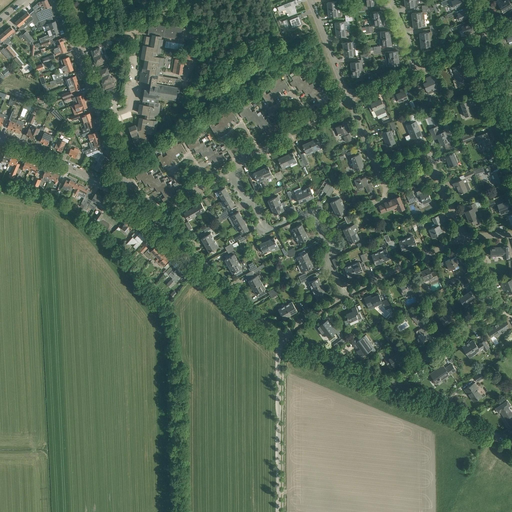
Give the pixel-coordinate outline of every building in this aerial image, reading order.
[(43,0),(39,2),(33,7),(34,10),(39,21),(40,21),(47,19),(52,17),(54,16),(52,16),(49,7),(50,6),(47,0),(43,0)] [(288,16),(297,13),(294,6),(297,4),(295,0),(277,7),(279,12),(286,9),(288,16)] [(463,4),(461,0),(453,0),(449,2),(449,3),(451,9),(463,4)] [(502,10),(503,12),(511,7),(507,0),(498,0),(497,1),(501,9),(501,10),(502,11),(502,10)] [(327,2),(328,10),(337,9),(337,1),(327,2)] [(341,17),(340,8),(337,9),(328,10),(328,17),(337,16),(337,17),(341,17)] [(411,13),(412,21),(424,19),(424,14),(425,14),(425,12),(429,11),(429,8),(422,9),(422,12),(411,13)] [(27,12),(22,17),(27,23),(28,24),(32,21),(35,24),(39,21),(34,10),(29,14),(27,12)] [(456,17),(458,21),(468,17),(465,10),(457,13),(458,16),(456,17)] [(303,17),(301,13),(285,20),(288,28),(293,26),(294,28),(302,24),(301,21),(300,21),(299,19),(303,17)] [(22,17),(15,22),(20,28),(27,23),(22,17)] [(382,17),(373,18),(371,18),(372,26),(365,27),(366,30),(373,29),(372,26),(383,25),(382,17)] [(47,19),(40,21),(42,24),(43,25),(43,26),(45,25),(47,30),(57,26),(55,21),(54,21),(49,23),(48,19),(47,20),(47,19)] [(424,19),(412,21),(413,27),(425,26),(424,19)] [(348,28),(347,21),(346,21),(335,22),(335,30),(348,28)] [(470,23),(465,26),(464,23),(465,23),(464,22),(455,26),(456,29),(459,28),(460,31),(463,29),(464,33),(465,35),(471,33),(471,32),(470,33),(470,31),(473,30),(472,27),(473,27),(471,24),(470,23)] [(148,34),(153,35),(161,36),(178,39),(179,32),(181,33),(182,28),(157,23),(156,28),(149,27),(148,34)] [(11,26),(5,31),(8,36),(12,33),(13,34),(16,32),(11,26)] [(49,34),(44,36),(46,41),(52,38),(53,38),(55,37),(53,34),(60,32),(57,26),(47,30),(49,34)] [(348,28),(335,30),(336,37),(349,35),(348,28)] [(420,41),(431,39),(431,36),(432,35),(432,32),(437,31),(437,28),(430,29),(430,32),(419,33),(420,41)] [(8,36),(5,31),(0,35),(0,38),(4,43),(6,41),(7,42),(11,39),(8,36)] [(26,31),(22,35),(29,43),(33,39),(26,31)] [(179,93),(180,87),(175,86),(177,78),(158,75),(160,66),(162,66),(163,57),(156,56),(157,52),(160,52),(162,39),(160,38),(161,36),(153,35),(152,37),(145,36),(142,58),(146,59),(144,68),(142,67),(140,81),(151,83),(150,90),(145,89),(142,104),(140,104),(139,113),(146,114),(145,118),(140,117),(139,126),(137,127),(136,125),(129,128),(135,145),(149,140),(146,133),(147,132),(154,134),(157,120),(155,120),(155,116),(157,116),(160,102),(158,102),(159,96),(179,100),(181,99),(181,95),(180,93),(179,93)] [(342,42),(343,50),(355,48),(356,48),(355,41),(360,40),(360,37),(353,38),(353,41),(342,42)] [(374,46),(374,50),(381,49),(381,46),(391,45),(390,37),(380,38),(380,46),(374,46)] [(41,42),(34,45),(35,45),(38,47),(42,46),(50,43),(51,44),(54,43),(55,47),(56,47),(59,46),(64,44),(62,38),(53,41),(52,38),(46,41),(41,42)] [(425,47),(425,50),(434,49),(433,39),(431,39),(420,41),(421,47),(425,47)] [(93,56),(102,53),(106,52),(103,46),(101,47),(100,43),(99,44),(98,42),(94,44),(94,45),(89,48),(90,51),(91,50),(93,56)] [(56,47),(53,48),(55,55),(67,51),(64,44),(59,46),(56,47)] [(13,57),(16,55),(8,45),(5,48),(13,57)] [(11,57),(3,48),(0,50),(6,56),(8,59),(11,57)] [(355,48),(343,50),(344,57),(356,55),(355,48)] [(386,59),(398,57),(397,50),(388,51),(388,52),(385,52),(386,59)] [(102,53),(93,56),(96,63),(94,63),(96,66),(107,62),(106,59),(104,59),(102,53)] [(55,58),(53,54),(42,59),(44,63),(55,58)] [(61,59),(63,66),(71,63),(69,56),(61,59)] [(16,57),(14,59),(20,66),(23,64),(16,57)] [(350,62),(351,70),(362,69),(361,61),(368,60),(368,57),(361,58),(361,61),(350,62)] [(398,57),(386,59),(386,66),(390,66),(399,65),(398,57)] [(182,74),(184,64),(182,64),(182,60),(175,59),(173,73),(182,74)] [(71,63),(63,66),(62,66),(62,67),(59,68),(59,69),(60,70),(60,72),(60,73),(61,73),(61,74),(54,76),(56,79),(64,76),(65,76),(69,74),(68,72),(73,70),(72,66),(73,65),(72,63),(71,63)] [(99,71),(101,77),(109,73),(107,68),(109,67),(107,64),(96,68),(97,71),(99,71)] [(461,78),(463,77),(461,70),(463,70),(461,64),(458,65),(457,64),(457,65),(453,67),(455,75),(454,75),(455,80),(454,80),(457,87),(464,85),(461,78)] [(10,72),(7,68),(5,66),(2,68),(4,70),(2,72),(6,76),(10,72)] [(364,75),(364,68),(362,69),(351,70),(352,77),(354,76),(354,78),(356,77),(356,81),(363,80),(362,75),(364,75)] [(290,82),(292,85),(301,79),(300,77),(303,75),(301,71),(291,77),(293,80),(290,82)] [(112,80),(109,73),(101,77),(103,83),(102,83),(104,89),(112,86),(111,84),(114,82),(113,79),(112,80)] [(276,80),(282,90),(285,88),(287,91),(290,89),(284,80),(285,79),(282,74),(280,75),(281,77),(282,77),(283,80),(281,81),(279,78),(276,80)] [(429,81),(423,83),(426,90),(432,88),(433,90),(440,87),(437,81),(438,81),(434,74),(427,77),(429,81)] [(68,85),(73,84),(78,82),(76,75),(66,79),(65,76),(64,76),(56,79),(57,83),(57,84),(66,81),(68,85)] [(296,85),(298,88),(307,82),(306,79),(303,81),(301,79),(292,85),(293,87),(296,85)] [(279,92),(282,90),(276,80),(273,82),(275,85),(272,87),(278,96),(281,95),(279,92)] [(68,85),(70,90),(72,89),(73,91),(80,88),(78,82),(73,84),(68,85)] [(303,89),(304,92),(314,86),(312,83),(309,85),(307,82),(298,88),(300,91),(303,89)] [(309,93),(311,96),(320,90),(319,87),(316,89),(314,86),(304,92),(306,95),(309,93)] [(275,98),(278,96),(272,87),(269,89),(271,92),(269,93),(274,103),(277,101),(275,98)] [(23,99),(26,92),(12,88),(10,95),(23,99)] [(401,92),(396,94),(395,92),(390,94),(393,100),(398,97),(399,101),(408,98),(403,88),(400,90),(401,92)] [(315,97),(317,100),(327,94),(325,91),(322,93),(320,90),(311,96),(312,99),(315,97)] [(0,96),(5,97),(4,100),(8,101),(9,97),(5,96),(6,93),(0,91),(0,96)] [(261,94),(267,103),(270,101),(272,104),(274,103),(269,93),(267,94),(265,91),(261,94)] [(77,103),(85,100),(83,94),(72,98),(73,101),(76,100),(77,103)] [(318,108),(328,102),(326,99),(329,97),(327,94),(317,100),(319,103),(316,105),(318,108)] [(385,110),(380,99),(371,103),(368,105),(374,117),(385,112),(388,118),(391,116),(388,109),(385,110)] [(464,100),(460,102),(462,108),(460,109),(462,113),(463,112),(465,117),(472,114),(469,106),(475,104),(473,99),(464,102),(464,100)] [(87,107),(85,100),(77,103),(75,104),(78,114),(83,112),(82,109),(87,107)] [(241,116),(251,110),(249,107),(252,106),(250,102),(248,103),(247,101),(239,106),(242,111),(239,113),(241,116)] [(25,102),(23,107),(32,111),(34,106),(25,102)] [(57,117),(60,114),(54,109),(51,112),(57,117)] [(228,109),(224,111),(230,121),(234,119),(235,122),(238,121),(232,111),(230,112),(228,109)] [(252,112),(251,110),(241,116),(242,118),(245,116),(247,119),(257,113),(255,110),(252,112)] [(230,121),(224,111),(221,114),(223,117),(220,118),(226,128),(229,126),(227,123),(230,121)] [(83,122),(92,119),(89,113),(81,116),(83,122)] [(253,123),(263,117),(261,114),(258,116),(257,113),(247,119),(249,122),(252,120),(253,123)] [(265,120),(263,117),(253,123),(255,126),(258,124),(260,127),(270,121),(268,118),(265,120)] [(10,120),(7,128),(14,131),(17,123),(16,123),(18,120),(13,118),(12,121),(10,120)] [(219,123),(217,124),(223,134),(225,133),(223,130),(226,128),(220,118),(217,120),(219,123)] [(17,123),(14,131),(20,133),(23,125),(25,122),(18,119),(18,120),(16,123),(17,123)] [(59,130),(61,131),(64,126),(66,124),(67,121),(63,119),(59,130)] [(92,119),(83,122),(85,127),(82,129),(83,132),(90,129),(89,128),(94,126),(92,119)] [(267,131),(276,125),(274,122),(271,123),(270,121),(260,127),(262,130),(265,128),(267,131)] [(343,136),(346,142),(352,140),(348,132),(350,131),(347,124),(345,124),(344,122),(340,123),(341,125),(336,127),(338,133),(339,136),(345,133),(345,135),(343,136)] [(416,122),(407,125),(409,131),(406,132),(409,140),(421,135),(416,122)] [(223,134),(217,124),(214,126),(213,123),(209,125),(215,135),(218,133),(220,136),(223,134)] [(42,129),(42,127),(41,127),(40,128),(39,128),(34,126),(33,126),(31,125),(31,126),(30,128),(29,127),(26,135),(33,139),(36,133),(37,134),(38,132),(40,133),(42,129)] [(278,128),(276,125),(267,131),(268,134),(265,136),(267,139),(277,133),(275,130),(278,128)] [(439,133),(436,127),(429,130),(432,137),(437,135),(441,145),(449,141),(444,131),(439,133)] [(390,145),(391,144),(392,146),(396,145),(396,146),(396,145),(391,130),(382,133),(387,146),(389,145),(390,145)] [(42,136),(40,142),(48,145),(50,140),(53,141),(55,136),(43,131),(41,136),(42,136)] [(90,131),(82,134),(83,136),(83,137),(88,135),(90,141),(99,138),(96,131),(91,133),(90,131)] [(475,137),(473,132),(461,137),(463,142),(475,137)] [(479,142),(482,149),(491,146),(486,133),(477,136),(479,142)] [(187,145),(189,147),(199,141),(197,139),(200,137),(198,134),(189,139),(190,143),(187,145)] [(62,151),(64,146),(64,145),(66,141),(59,138),(57,142),(54,148),(62,151)] [(90,141),(89,142),(91,148),(92,148),(96,146),(97,146),(98,146),(101,145),(101,144),(99,138),(90,141)] [(310,141),(314,151),(321,148),(317,138),(310,141)] [(176,141),(173,143),(179,153),(182,151),(184,154),(186,152),(180,143),(178,144),(176,141)] [(200,143),(199,141),(189,147),(190,150),(193,148),(195,150),(205,144),(203,142),(200,143)] [(314,151),(310,141),(302,145),(307,154),(314,151)] [(179,153),(173,143),(169,145),(171,148),(169,150),(170,152),(175,159),(177,158),(176,155),(179,153)] [(207,147),(205,144),(195,150),(197,153),(200,152),(202,154),(211,148),(210,145),(207,147)] [(71,148),(69,152),(68,154),(76,158),(79,150),(75,148),(74,150),(71,148)] [(206,155),(208,158),(218,152),(216,149),(213,151),(211,148),(202,154),(203,157),(206,155)] [(172,161),(175,159),(170,152),(169,150),(166,152),(167,155),(165,156),(171,166),(174,164),(172,161)] [(352,150),(346,152),(350,162),(353,161),(354,164),(353,165),(355,170),(357,169),(357,170),(358,169),(364,167),(359,154),(355,156),(352,150)] [(99,153),(96,160),(98,161),(104,163),(104,164),(105,163),(106,161),(105,161),(105,160),(107,157),(102,154),(103,152),(100,151),(99,152),(99,153)] [(4,162),(8,163),(9,161),(12,155),(5,152),(3,158),(2,158),(1,161),(4,162)] [(213,159),(215,162),(224,156),(222,153),(219,155),(218,152),(208,158),(210,161),(213,159)] [(285,155),(290,165),(297,162),(292,152),(285,155)] [(460,162),(456,152),(441,158),(443,161),(447,160),(450,166),(452,165),(452,166),(453,165),(460,162)] [(300,154),(302,158),(305,165),(308,164),(303,153),(300,154)] [(171,166),(165,156),(163,157),(161,154),(157,157),(163,166),(167,164),(168,167),(171,166)] [(19,158),(12,155),(9,161),(8,163),(13,166),(10,173),(15,175),(20,164),(17,163),(19,158)] [(282,168),(290,165),(285,155),(278,159),(282,168)] [(226,160),(224,156),(215,162),(217,166),(214,167),(215,170),(225,164),(223,162),(226,160)] [(30,169),(32,163),(26,160),(23,166),(22,166),(21,169),(24,170),(25,167),(30,169)] [(93,163),(91,166),(100,171),(104,163),(98,161),(96,164),(93,163)] [(32,163),(30,169),(35,172),(33,174),(36,175),(38,172),(37,172),(39,166),(32,163)] [(136,176),(137,178),(147,172),(146,170),(149,168),(146,165),(137,171),(139,174),(136,176)] [(501,181),(502,182),(504,180),(503,176),(502,177),(499,169),(493,171),(492,169),(494,168),(492,165),(485,167),(488,176),(494,174),(495,178),(493,179),(494,184),(498,183),(498,182),(501,181)] [(261,169),(265,179),(272,176),(268,166),(261,169)] [(42,174),(41,177),(44,179),(48,181),(49,178),(52,171),(46,169),(43,175),(42,174)] [(265,179),(261,169),(253,173),(258,182),(265,179)] [(49,178),(55,180),(54,183),(56,184),(58,181),(57,181),(59,175),(52,171),(49,178)] [(142,179),(143,182),(153,176),(151,173),(148,175),(147,172),(137,178),(139,181),(142,179)] [(362,175),(359,176),(359,177),(354,179),(357,188),(365,185),(367,192),(373,189),(371,182),(368,183),(365,176),(363,177),(362,175)] [(38,187),(41,180),(32,176),(31,179),(33,181),(32,184),(38,187)] [(148,183),(150,186),(159,180),(158,177),(155,179),(153,176),(143,182),(145,185),(148,183)] [(70,188),(69,189),(73,191),(78,183),(70,179),(69,181),(66,180),(64,185),(70,188)] [(463,193),(462,192),(470,189),(467,183),(464,184),(462,179),(453,183),(454,187),(457,186),(460,193),(461,193),(463,193)] [(154,187),(156,190),(166,183),(164,181),(161,182),(159,180),(150,186),(151,189),(154,187)] [(322,190),(326,193),(331,185),(327,182),(322,190)] [(86,194),(88,189),(78,183),(73,191),(77,193),(79,190),(86,194)] [(161,191),(163,194),(173,188),(171,184),(168,186),(166,183),(156,190),(158,192),(161,191)] [(408,192),(411,198),(414,197),(415,201),(421,198),(423,204),(431,200),(427,189),(422,191),(422,190),(423,190),(422,186),(408,192)] [(222,200),(230,196),(225,187),(218,191),(215,193),(217,196),(220,195),(222,200)] [(302,190),(307,200),(314,197),(309,187),(302,190)] [(173,188),(163,194),(165,197),(162,199),(163,201),(173,195),(172,193),(175,191),(173,188)] [(307,200),(302,190),(295,194),(299,203),(307,200)] [(90,203),(95,207),(101,197),(95,193),(92,199),(92,200),(90,203)] [(84,205),(86,202),(89,195),(86,194),(81,203),(84,205)] [(331,198),(332,201),(330,202),(334,209),(343,205),(340,197),(337,199),(335,195),(331,198)] [(230,196),(222,200),(227,209),(235,205),(230,196)] [(271,208),(281,203),(277,196),(268,200),(271,208)] [(379,207),(382,213),(397,206),(399,211),(405,208),(399,196),(392,199),(392,200),(388,201),(384,202),(385,204),(379,207)] [(101,197),(95,207),(101,210),(104,207),(107,201),(101,197)] [(488,208),(495,205),(493,199),(486,202),(488,208)] [(497,202),(501,214),(505,212),(504,211),(511,208),(511,211),(511,210),(509,201),(503,203),(502,200),(497,202)] [(201,202),(192,207),(196,215),(205,210),(201,202)] [(284,210),(281,203),(271,208),(274,215),(284,210)] [(473,224),(478,222),(474,212),(477,210),(474,203),(468,206),(470,209),(465,211),(469,222),(471,221),(473,224)] [(343,205),(334,209),(337,216),(347,212),(343,205)] [(188,220),(196,215),(192,207),(184,212),(188,220)] [(236,224),(244,220),(239,212),(231,216),(236,224)] [(429,229),(432,238),(438,235),(437,234),(442,232),(439,225),(442,224),(438,216),(432,218),(436,226),(429,229)] [(123,226),(122,227),(128,232),(134,226),(133,225),(134,225),(134,224),(130,221),(130,222),(127,220),(122,225),(123,226)] [(244,220),(236,224),(241,233),(248,229),(244,220)] [(346,236),(356,232),(359,230),(355,223),(343,229),(346,236)] [(293,237),(305,231),(302,224),(292,229),(294,233),(292,234),(293,235),(292,235),(293,237)] [(136,230),(132,235),(133,236),(128,242),(129,243),(135,243),(135,244),(133,246),(136,248),(141,243),(140,242),(143,239),(146,237),(140,232),(139,233),(136,230)] [(308,238),(305,231),(293,237),(294,239),(295,239),(297,239),(299,243),(308,238)] [(359,239),(356,232),(346,236),(350,243),(359,239)] [(201,238),(205,245),(214,240),(210,233),(201,238)] [(406,238),(410,248),(417,245),(413,235),(406,238)] [(266,241),(271,250),(278,247),(274,237),(266,241)] [(402,251),(410,248),(406,238),(398,241),(402,251)] [(218,247),(214,240),(205,245),(209,252),(218,247)] [(271,250),(266,241),(256,246),(259,252),(262,250),(264,254),(271,250)] [(235,249),(232,243),(225,247),(228,253),(235,249)] [(139,251),(142,254),(147,248),(144,245),(139,251)] [(153,254),(155,256),(161,250),(156,246),(150,251),(148,249),(144,254),(149,258),(153,254)] [(509,258),(508,247),(490,248),(491,255),(503,255),(503,258),(509,258)] [(386,248),(379,251),(383,261),(390,258),(386,248)] [(161,250),(155,256),(158,259),(156,260),(162,266),(167,261),(164,258),(166,255),(161,250)] [(375,264),(383,261),(379,251),(371,254),(375,264)] [(297,257),(300,264),(310,259),(306,252),(297,257)] [(226,259),(225,259),(229,266),(238,261),(234,254),(232,255),(231,253),(228,255),(227,254),(224,256),(226,259)] [(446,257),(447,260),(445,261),(449,270),(455,267),(455,266),(461,264),(458,258),(456,258),(456,256),(454,257),(453,254),(446,257)] [(310,259),(300,264),(297,265),(301,272),(313,267),(310,259)] [(242,268),(238,261),(229,266),(233,273),(234,272),(236,276),(242,272),(240,269),(242,268)] [(352,264),(356,274),(363,271),(366,270),(366,269),(364,265),(363,266),(362,262),(362,263),(360,263),(359,262),(352,264)] [(348,277),(356,274),(352,264),(344,268),(342,270),(344,274),(347,274),(348,277)] [(171,286),(175,282),(181,275),(184,277),(186,274),(178,266),(174,271),(173,270),(169,274),(173,278),(172,279),(168,283),(171,286)] [(425,280),(429,278),(432,283),(441,280),(438,272),(436,273),(435,271),(431,273),(429,268),(421,271),(425,280)] [(252,287),(261,282),(257,275),(255,277),(253,273),(247,277),(249,280),(248,280),(252,287)] [(459,277),(449,282),(452,287),(461,282),(459,277)] [(312,289),(322,285),(318,278),(309,282),(312,289)] [(411,293),(410,291),(412,290),(408,279),(399,283),(402,290),(401,290),(404,296),(411,293)] [(511,279),(501,284),(503,289),(504,289),(505,290),(506,290),(508,294),(511,292),(511,279)] [(261,282),(252,287),(256,294),(258,297),(265,293),(264,290),(265,289),(261,282)] [(324,296),(323,293),(325,292),(322,285),(312,289),(317,301),(324,296)] [(422,302),(417,291),(414,293),(418,302),(417,302),(418,305),(422,302)] [(465,307),(469,304),(468,302),(475,297),(471,291),(460,298),(465,307)] [(364,298),(369,308),(382,302),(378,295),(371,298),(370,295),(364,298)] [(285,305),(290,315),(297,311),(292,302),(285,305)] [(285,305),(284,303),(280,305),(281,308),(278,309),(283,319),(290,315),(285,305)] [(445,314),(440,318),(442,320),(444,324),(452,320),(449,315),(451,315),(454,313),(451,309),(450,306),(445,309),(443,311),(445,314)] [(347,317),(349,322),(357,318),(358,320),(362,318),(359,312),(358,312),(356,307),(351,308),(353,311),(346,314),(347,317)] [(419,335),(423,342),(431,337),(425,329),(428,327),(417,313),(412,317),(415,320),(416,319),(422,328),(421,329),(420,329),(416,331),(416,332),(418,335),(419,335)] [(490,328),(487,330),(490,334),(491,336),(493,335),(494,337),(495,337),(500,334),(502,333),(503,332),(504,334),(505,334),(508,332),(508,331),(509,331),(511,329),(511,320),(511,321),(510,319),(508,316),(505,318),(505,319),(490,328)] [(323,335),(326,333),(328,337),(336,331),(327,320),(317,328),(323,335)] [(355,339),(351,342),(355,348),(357,347),(359,350),(356,351),(360,357),(368,351),(370,354),(376,350),(365,335),(362,337),(359,340),(357,338),(355,339)] [(401,347),(394,340),(390,344),(396,351),(387,356),(388,357),(385,359),(389,366),(392,364),(393,366),(403,359),(401,356),(405,353),(401,347)] [(466,344),(462,347),(465,351),(468,355),(470,357),(476,353),(476,352),(477,351),(477,352),(479,351),(479,350),(483,347),(484,350),(486,349),(488,348),(489,347),(487,345),(484,340),(480,343),(480,344),(477,346),(473,340),(469,342),(466,344)] [(440,378),(446,374),(447,376),(456,370),(452,365),(446,369),(443,365),(430,374),(436,382),(439,380),(441,379),(440,378)] [(483,377),(480,373),(474,377),(477,381),(483,377)] [(478,389),(474,383),(464,389),(467,394),(469,393),(474,401),(481,396),(477,389),(478,389)] [(501,411),(510,425),(511,423),(511,413),(507,407),(510,405),(507,401),(496,409),(499,413),(501,411)] [(488,457),(484,468),(492,471),(494,467),(497,460),(488,457)]
